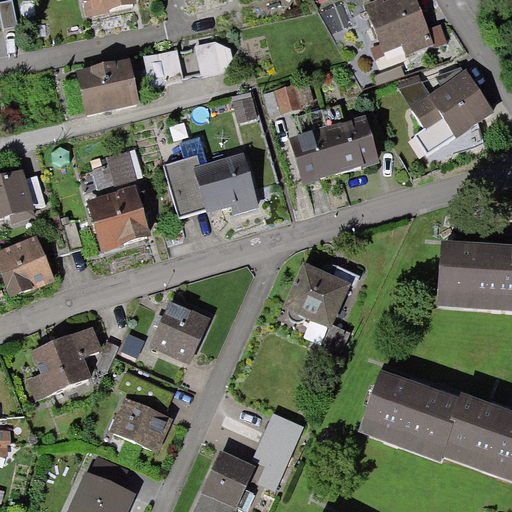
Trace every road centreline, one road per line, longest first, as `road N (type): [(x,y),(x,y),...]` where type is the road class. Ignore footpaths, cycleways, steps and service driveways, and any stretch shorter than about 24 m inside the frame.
road 1 (residential): [(161,511),(271,262),(270,242)]
road 2 (residential): [(0,333),(270,242)]
road 3 (residential): [(270,242),(511,175)]
road 4 (residential): [(239,91),(0,150)]
road 5 (residential): [(0,59),(192,17)]
